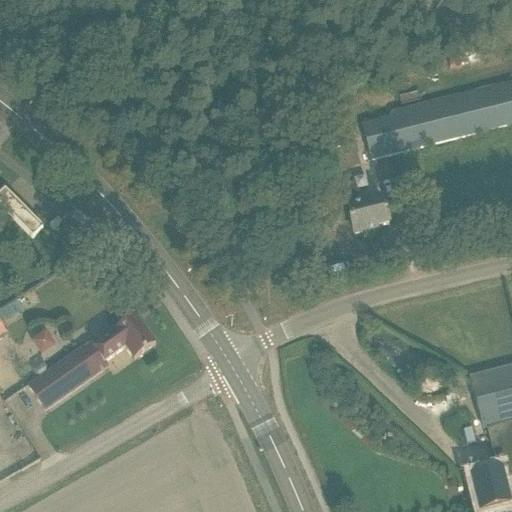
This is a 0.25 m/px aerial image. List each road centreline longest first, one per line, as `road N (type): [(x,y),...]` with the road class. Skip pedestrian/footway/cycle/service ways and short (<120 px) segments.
road 1 (tertiary): [(231,369),(85,182),(0,105)]
road 2 (unclassified): [(231,369),(355,308),(511,271)]
road 3 (unclassified): [(0,506),(231,369)]
road 4 (tertiary): [(305,511),(231,369)]
road 5 (track): [(236,15),(248,139)]
